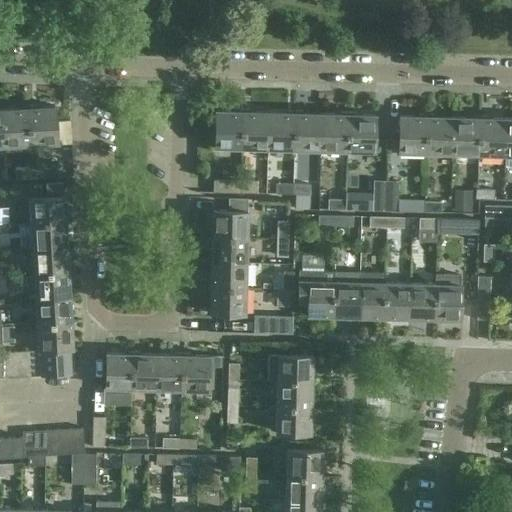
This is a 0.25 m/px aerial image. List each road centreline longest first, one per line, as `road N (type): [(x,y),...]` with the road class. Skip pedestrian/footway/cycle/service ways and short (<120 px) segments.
road 1 (residential): [(181,71),(175,297),(166,325),(111,326),(91,305),(79,68)]
road 2 (residential): [(181,71),(511,79)]
road 3 (residential): [(442,511),(462,386),(487,365),(511,366)]
